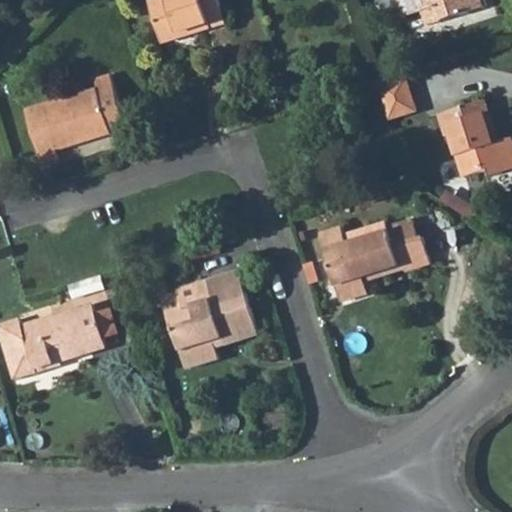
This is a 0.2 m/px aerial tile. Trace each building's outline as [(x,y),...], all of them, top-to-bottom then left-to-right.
[(191,33),(196,32),(226,23),(218,0),(150,0),(163,42),(179,37),(177,33),(190,29),(191,33)] [(398,0),(403,16),(422,10),(437,5),(442,19),(484,7),(481,0),(398,0)] [(437,5),(422,10),(426,24),(442,19),(437,5)] [(177,33),(179,37),(191,33),(190,29),(177,33)] [(343,81),(340,68),(325,73),(328,84),(343,81)] [(27,110),(43,163),(58,158),(56,150),(76,144),(75,140),(109,129),(126,125),(111,74),(93,79),(96,89),(27,110)] [(405,77),(377,85),(388,118),(415,110),(405,77)] [(492,128),(484,99),(438,113),(447,142),(454,140),(465,175),(486,168),(488,175),(511,167),(511,145),(509,136),(496,140),(491,142),(488,130),(492,128)] [(496,140),(492,128),(488,130),(491,142),(496,140)] [(111,133),(109,129),(75,140),(76,144),(111,133)] [(321,233),(337,286),(365,278),(363,273),(400,262),(402,267),(403,270),(431,262),(423,235),(418,236),(413,217),(387,225),(386,222),(344,235),(342,227),(321,233)] [(363,273),(365,278),(402,267),(400,262),(363,273)] [(226,345),(258,335),(239,271),(197,284),(202,300),(184,306),(179,291),(163,296),(180,351),(223,337),(226,345)] [(341,301),(369,293),(365,278),(337,286),(341,301)] [(102,338),(95,313),(92,304),(23,325),(36,369),(105,348),(102,338)] [(112,308),(95,313),(102,338),(119,333),(112,308)] [(180,351),(182,359),(205,352),(226,345),(223,337),(180,351)] [(205,352),(182,359),(187,375),(209,368),(205,352)]
